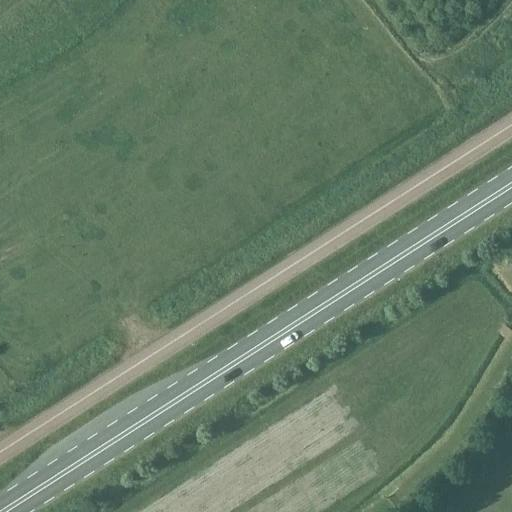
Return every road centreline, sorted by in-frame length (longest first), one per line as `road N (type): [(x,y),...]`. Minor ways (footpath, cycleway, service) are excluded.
road 1 (unclassified): [(511,122),(0,450)]
road 2 (primary): [(3,511),(511,185)]
